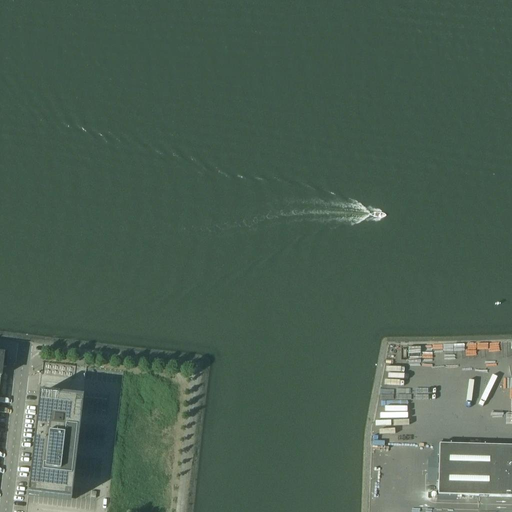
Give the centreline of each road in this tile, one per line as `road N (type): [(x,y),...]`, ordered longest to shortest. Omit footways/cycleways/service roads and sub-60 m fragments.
road 1 (unclassified): [(3,511),(21,348)]
road 2 (unknown): [(91,387),(111,408),(97,511)]
